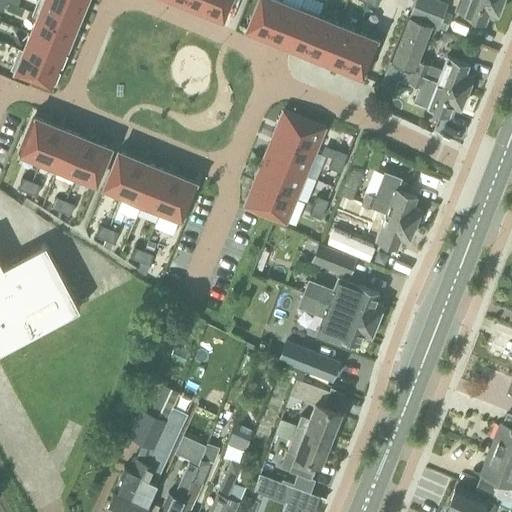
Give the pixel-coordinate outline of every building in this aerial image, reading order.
[(38,14),(74,29),(84,4),(73,0),(38,0),(33,13),(37,15),(38,14)] [(203,9),(206,0),(184,0),(184,2),(203,9)] [(223,18),(229,0),(206,0),(203,9),(223,18)] [(266,35),(280,0),(257,0),(247,27),(266,35)] [(285,43),(300,7),(282,0),(280,0),(266,35),(285,43)] [(439,0),(414,0),(409,14),(445,28),(451,13),(444,11),(447,3),(439,0)] [(496,15),(501,0),(459,0),(455,10),(485,22),(489,12),(496,15)] [(304,51),(319,15),(300,7),(285,43),(304,51)] [(74,29),(38,14),(37,15),(30,32),(66,46),(74,29)] [(323,59),(338,23),(319,15),(304,51),(323,59)] [(409,17),(390,63),(399,66),(466,92),(472,77),(464,74),(468,64),(447,56),(442,69),(433,65),(418,60),(431,26),(409,17)] [(342,66),(357,30),(338,23),(323,59),(342,66)] [(362,74),(377,38),(357,30),(342,66),(362,74)] [(59,64),(66,46),(30,32),(24,48),(23,49),(59,64)] [(51,84),(59,64),(23,49),(24,48),(19,47),(11,67),(51,84)] [(399,66),(395,77),(420,87),(414,101),(427,106),(428,106),(448,114),(452,105),(459,108),(466,92),(399,66)] [(325,126),(284,109),(274,133),(315,150),(325,126)] [(40,159),(55,123),(35,115),(21,151),(40,159)] [(59,167),(73,131),(55,123),(40,159),(59,167)] [(77,174),(92,138),(73,131),(59,167),(77,174)] [(274,133),(264,157),(305,174),(317,178),(326,155),(315,150),(274,133)] [(96,182),(111,146),(92,138),(77,174),(96,182)] [(333,157),(344,162),(348,153),(337,148),(333,157)] [(122,198),(138,157),(118,149),(102,190),(122,198)] [(141,205),(157,165),(138,157),(122,198),(141,205)] [(305,174),(264,157),(255,180),(296,197),(305,174)] [(333,157),(329,167),(340,172),(344,162),(333,157)] [(160,213),(176,173),(157,165),(141,205),(160,213)] [(352,200),(362,175),(351,171),(340,195),(352,200)] [(180,221),(196,181),(176,173),(160,213),(180,221)] [(366,191),(361,204),(386,213),(415,225),(421,208),(414,206),(418,197),(397,189),(401,179),(386,173),(377,195),(366,191)] [(28,191),(32,180),(23,176),(19,188),(28,191)] [(41,184),(32,180),(28,191),(37,195),(41,184)] [(286,221),(296,197),(255,180),(245,204),(286,221)] [(325,209),(329,200),(318,195),(314,204),(325,209)] [(61,211),(66,200),(57,196),(52,207),(61,211)] [(75,203),(66,200),(61,211),(71,214),(75,203)] [(321,218),(325,209),(314,204),(310,214),(321,218)] [(386,213),(376,238),(397,247),(401,238),(408,241),(415,225),(386,213)] [(105,238),(110,227),(100,224),(96,235),(105,238)] [(240,249),(248,236),(230,225),(222,239),(240,249)] [(119,231),(110,227),(105,238),(114,242),(119,231)] [(0,351),(81,308),(47,243),(4,266),(0,257),(0,351)] [(140,261),(145,250),(135,246),(131,257),(140,261)] [(357,257),(328,246),(323,260),(334,264),(332,267),(350,274),(357,257)] [(154,253),(145,250),(140,261),(149,264),(154,253)] [(146,273),(149,264),(140,261),(138,267),(137,269),(146,273)] [(308,282),(304,294),(327,302),(327,301),(377,320),(383,304),(375,301),(379,292),(358,284),(337,277),(332,291),(331,290),(308,282)] [(371,337),(377,320),(327,301),(327,302),(304,294),(299,307),(324,316),(317,335),(340,343),(342,337),(360,343),(363,334),(371,337)] [(302,346),(295,364),(332,379),(339,360),(302,346)] [(297,377),(287,402),(293,405),(297,395),(315,402),(310,416),(302,412),(297,424),(331,438),(336,425),(339,426),(344,414),(341,413),(342,411),(333,408),(321,403),(327,388),(297,377)] [(164,383),(151,411),(167,418),(174,404),(180,390),(164,383)] [(142,474),(124,511),(144,511),(158,481),(159,481),(161,477),(158,476),(181,427),(188,411),(187,411),(174,404),(167,418),(154,448),(142,474)] [(124,511),(167,418),(151,411),(142,407),(129,436),(143,443),(131,469),(133,470),(130,476),(123,473),(105,511),(124,511)] [(511,427),(500,423),(491,446),(511,454),(511,427)] [(287,448),(281,464),(312,476),(318,461),(321,463),(331,438),(297,424),(294,432),(288,448),(287,448)] [(162,507),(159,511),(177,511),(193,478),(194,478),(202,457),(207,444),(200,441),(185,474),(178,489),(180,490),(177,496),(170,492),(163,507),(162,507)] [(511,454),(491,446),(480,473),(499,481),(493,494),(511,502),(511,454)] [(189,511),(203,482),(212,461),(202,457),(194,478),(193,478),(177,511),(189,511)] [(221,511),(229,495),(228,495),(237,471),(228,468),(208,511),(221,511)] [(232,511),(251,472),(239,468),(237,471),(228,495),(229,495),(221,511),(232,511)] [(266,493),(271,477),(260,473),(254,488),(266,493)] [(319,495),(292,485),(286,501),(300,506),(313,511),(319,495)] [(493,511),(496,505),(456,488),(445,511),(493,511)]
